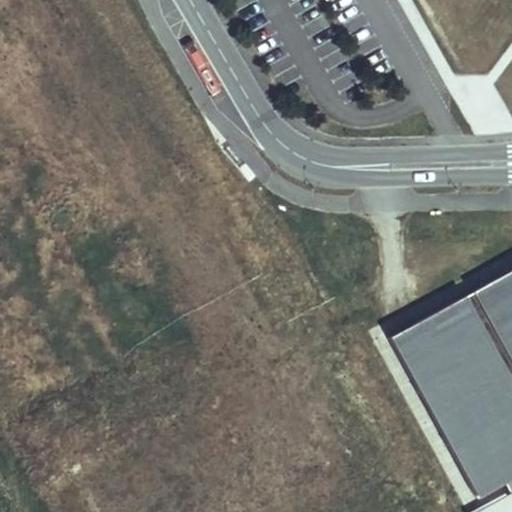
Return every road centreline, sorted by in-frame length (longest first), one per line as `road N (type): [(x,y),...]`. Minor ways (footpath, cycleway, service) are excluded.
road 1 (residential): [(192,0),(271,130),(322,163)]
road 2 (residential): [(322,163),(379,178),(511,174)]
road 3 (residential): [(511,152),(322,163)]
